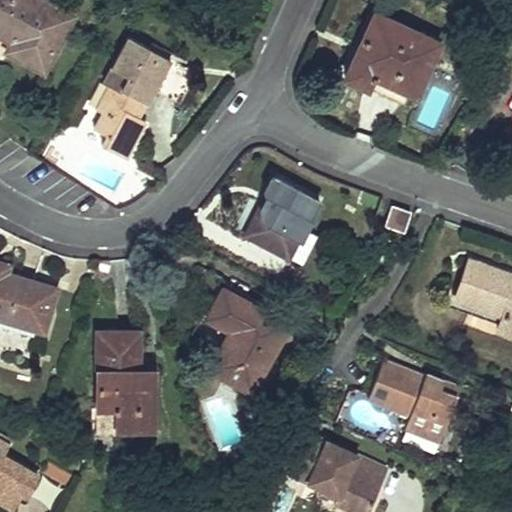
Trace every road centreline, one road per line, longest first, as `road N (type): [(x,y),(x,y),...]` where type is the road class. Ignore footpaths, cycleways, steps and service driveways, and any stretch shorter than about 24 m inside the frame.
road 1 (residential): [(250,105),(189,184),(134,231),(69,232),(0,199)]
road 2 (residential): [(511,214),(339,155),(250,105)]
